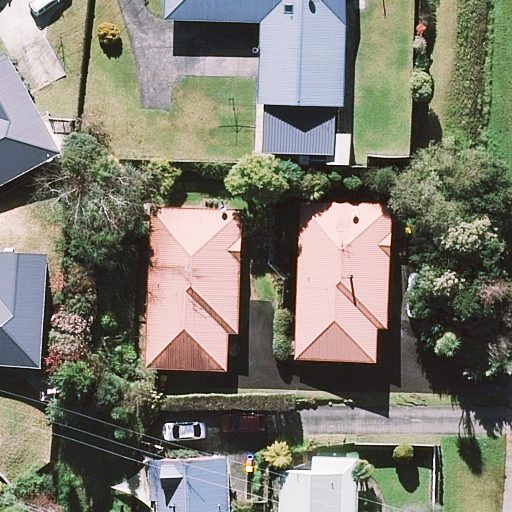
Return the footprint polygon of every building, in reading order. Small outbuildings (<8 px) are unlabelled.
[(266,24),(262,156),(329,158),(329,168),(352,169),(353,136),(345,136),(348,0),(171,0),(171,22),(266,24)] [(378,330),(389,331),(394,209),(304,206),(297,360),(377,364),(378,330)] [(244,213),(153,209),(147,369),(229,372),(230,335),(239,336),(244,213)] [(356,511),(360,462),(314,459),(313,473),(284,471),(281,511),(356,511)] [(232,511),(230,462),(155,465),(157,511),(232,511)]
